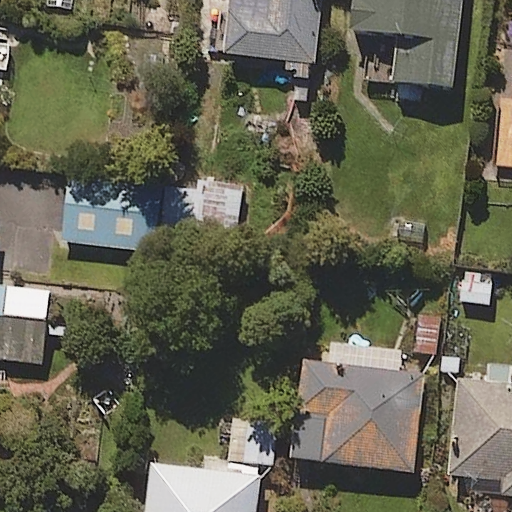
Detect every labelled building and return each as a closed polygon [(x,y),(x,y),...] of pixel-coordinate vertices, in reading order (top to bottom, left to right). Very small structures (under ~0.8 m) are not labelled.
[(229,0),(223,59),(285,66),(283,78),(295,80),(292,103),(308,104),(313,70),(320,0),(229,0)] [(356,0),(350,85),(398,89),(397,101),(421,103),(422,91),(454,93),(461,0),(356,0)] [(13,28),(0,26),(0,72),(8,74),(13,28)] [(511,172),(511,47),(505,47),(494,171),(511,172)] [(240,184),(172,181),(169,244),(238,247),(240,184)] [(159,185),(67,182),(65,247),(157,250),(159,185)] [(0,362),(42,366),(45,340),(67,342),(68,328),(104,332),(107,299),(49,293),(0,288),(0,362)] [(424,379),(304,365),(293,463),(413,477),(424,379)] [(511,367),(487,367),(486,386),(460,385),(454,481),(503,484),(502,502),(511,502),(511,367)] [(275,425),(232,422),(229,466),(272,468),(275,425)] [(256,511),(259,480),(151,469),(146,511),(256,511)]
